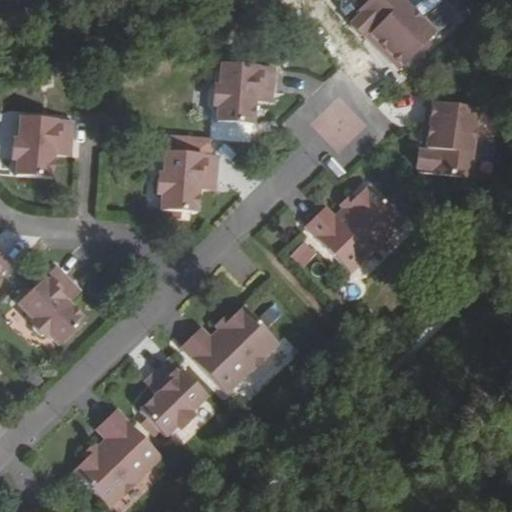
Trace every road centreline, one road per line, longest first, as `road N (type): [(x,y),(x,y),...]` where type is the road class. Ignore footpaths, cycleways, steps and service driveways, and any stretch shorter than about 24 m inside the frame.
road 1 (unclassified): [(0,454),(330,126)]
road 2 (track): [(511,305),(221,511)]
